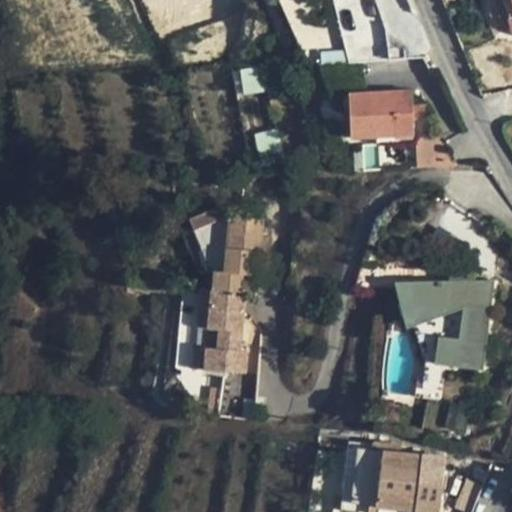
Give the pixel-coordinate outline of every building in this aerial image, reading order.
[(511,0),(499,0),(487,4),(488,9),(489,13),(493,22),(501,20),(511,16),(511,0)] [(511,16),(501,20),(504,26),(511,32),(511,16)] [(260,91),(258,80),(256,68),(241,70),(244,93),(260,91)] [(258,80),(260,91),(268,90),(267,79),(258,80)] [(412,91),(349,94),(350,137),(414,134),(413,120),(412,105),(412,91)] [(412,105),(413,120),(426,119),(425,104),(412,105)] [(255,134),(260,156),(282,151),(277,128),(255,134)] [(418,167),(457,165),(445,137),(417,139),(418,167)] [(189,219),(194,231),(230,216),(225,204),(189,219)] [(215,271),(214,289),(244,292),(244,283),(252,283),(255,250),(259,250),(262,219),(230,216),(225,272),(215,271)] [(442,342),(439,363),(482,369),(493,286),(472,286),(473,279),(449,276),(449,282),(400,282),(409,319),(469,304),(463,345),(442,342)] [(244,292),(214,289),(201,288),(198,328),(206,329),(204,348),(202,369),(244,373),(247,351),(239,350),(244,292)] [(202,369),(204,348),(194,346),(192,369),(202,369)] [(452,403),(446,426),(462,430),(468,408),(452,403)] [(372,440),(371,449),(398,452),(399,443),(372,440)] [(352,504),(369,506),(402,510),(415,511),(416,509),(436,511),(438,511),(453,463),(423,456),(423,454),(398,452),(371,449),(359,448),(352,504)]
